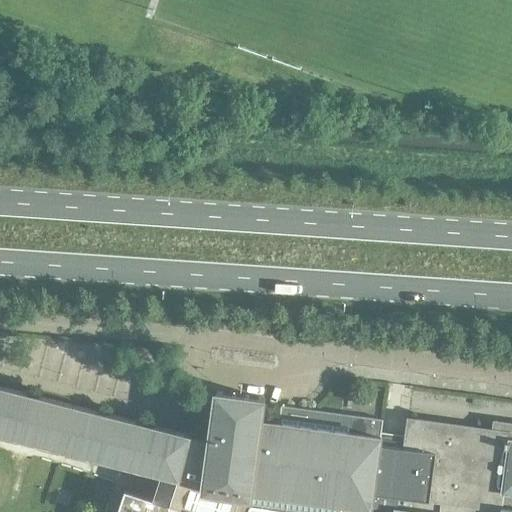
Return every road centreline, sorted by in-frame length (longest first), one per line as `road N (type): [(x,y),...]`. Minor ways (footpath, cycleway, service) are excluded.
road 1 (residential): [(511,371),(0,323)]
road 2 (primary): [(0,261),(511,298)]
road 3 (primary): [(511,236),(0,201)]
